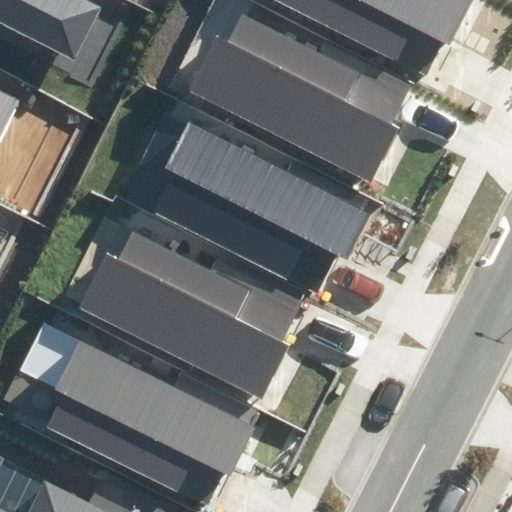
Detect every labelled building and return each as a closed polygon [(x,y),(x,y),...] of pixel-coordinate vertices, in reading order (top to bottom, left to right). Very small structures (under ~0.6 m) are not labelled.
[(0,0),(0,11),(83,53),(109,0),(0,0)] [(475,0),(319,0),(433,56),(449,24),(461,29),(475,0)] [(227,26),(201,79),(381,168),(404,122),(393,117),(415,73),(338,35),(332,48),(255,10),(243,34),(227,26)] [(0,138),(24,90),(0,77),(0,138)] [(372,199),(191,109),(165,163),(181,171),(169,195),(322,271),(338,238),(350,244),(372,199)] [(118,246),(92,299),(272,389),(295,343),(284,337),(306,294),(229,256),(223,269),(146,231),(134,254),(118,246)] [(172,374),(82,330),(55,385),(71,393),(60,417),(213,491),(229,459),(240,465),(270,404),(180,359),(172,374)] [(0,492),(0,511),(189,511),(105,470),(92,495),(47,472),(29,507),(0,492)]
